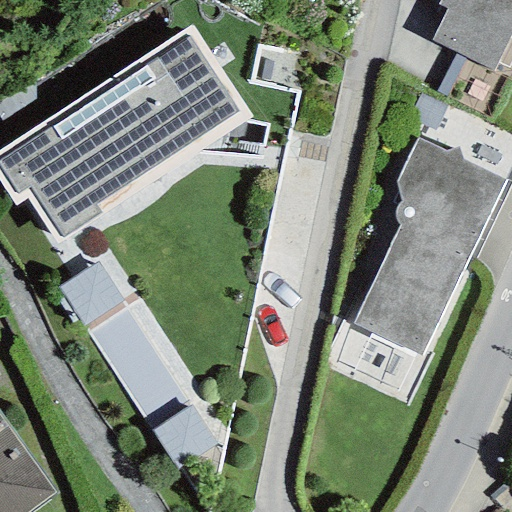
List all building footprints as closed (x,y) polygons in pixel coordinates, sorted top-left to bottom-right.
[(511,25),(511,0),(437,0),(446,4),(431,37),(493,67),(511,25)] [(190,23),(0,148),(0,175),(15,199),(26,192),(57,239),(250,112),(190,23)] [(444,148),(415,133),(395,175),(398,189),(393,194),(391,204),(392,211),(399,220),(350,317),(420,353),(504,175),(460,153),(457,143),(444,148)] [(121,298),(97,263),(60,287),(85,323),(121,298)] [(214,441),(189,406),(153,431),(177,466),(214,441)] [(0,417),(0,511),(16,511),(51,486),(0,417)]
